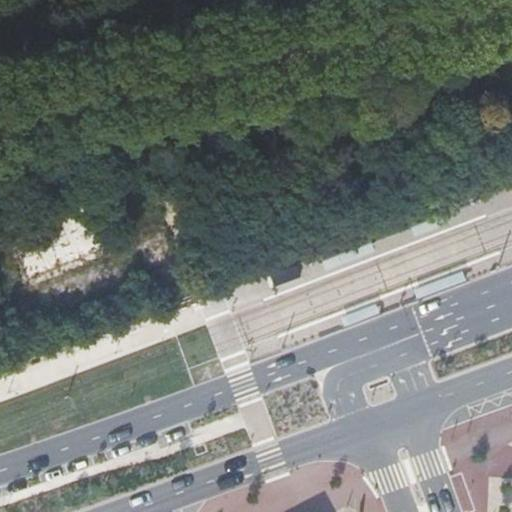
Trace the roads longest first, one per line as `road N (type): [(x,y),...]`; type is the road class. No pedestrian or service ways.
road 1 (motorway): [(511,249),(0,431)]
road 2 (motorway): [(0,470),(511,289)]
road 3 (track): [(0,117),(506,0)]
road 4 (primary): [(374,332),(0,469)]
road 5 (primary): [(119,511),(363,423)]
